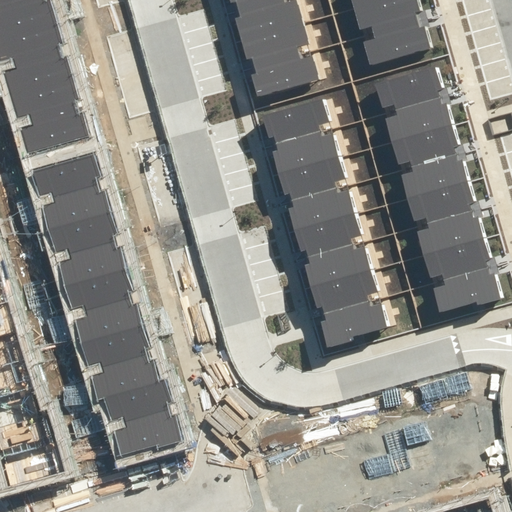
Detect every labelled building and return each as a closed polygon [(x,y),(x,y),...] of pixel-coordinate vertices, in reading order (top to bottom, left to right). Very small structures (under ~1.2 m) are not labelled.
[(0,0),(0,14),(42,4),(40,0),(0,0)] [(237,0),(239,8),(271,0),(237,0)] [(271,0),(239,8),(247,37),(309,21),(303,0),(271,0)] [(358,0),(361,12),(406,0),(358,0)] [(406,0),(361,12),(369,41),(430,24),(423,0),(406,0)] [(0,14),(0,45),(49,33),(42,4),(0,14)] [(247,37),(255,66),(317,50),(309,21),(247,37)] [(369,41),(377,70),(438,53),(430,24),(369,41)] [(0,45),(0,76),(57,62),(49,33),(0,45)] [(255,66),(263,95),(325,79),(317,50),(255,66)] [(0,76),(0,96),(3,107),(65,91),(57,62),(0,76)] [(379,83),(387,112),(454,94),(447,65),(379,83)] [(3,107),(11,136),(73,119),(65,91),(3,107)] [(387,112),(395,141),(462,123),(454,94),(387,112)] [(268,116),(277,145),(339,127),(331,98),(268,116)] [(11,136),(18,165),(80,148),(73,119),(11,136)] [(395,141),(403,169),(470,151),(462,123),(395,141)] [(277,145),(285,174),(347,156),(339,127),(277,145)] [(403,169),(411,198),(478,180),(470,151),(403,169)] [(285,174),(293,203),(356,185),(347,156),(285,174)] [(29,173),(37,202),(99,185),(91,157),(29,173)] [(411,198),(418,227),(486,209),(478,180),(411,198)] [(37,202),(45,231),(107,214),(99,185),(37,202)] [(293,203),(302,231),(364,214),(356,185),(293,203)] [(418,227),(426,256),(493,238),(486,209),(418,227)] [(45,231),(52,260),(114,243),(107,214),(45,231)] [(302,231),(310,260),(372,243),(364,214),(302,231)] [(426,256),(434,285),(501,267),(493,238),(426,256)] [(52,260),(60,289),(122,272),(114,243),(52,260)] [(310,260),(318,289),(381,271),(372,243),(310,260)] [(434,285),(442,314),(509,296),(501,267),(434,285)] [(318,289),(327,318),(389,300),(381,271),(318,289)] [(0,272),(0,303),(8,301),(0,272)] [(60,289),(68,318),(130,301),(122,272),(60,289)] [(327,318),(335,347),(397,329),(389,300),(327,318)] [(0,303),(0,334),(16,330),(8,301),(0,303)] [(68,318),(76,346),(138,330),(130,301),(68,318)] [(511,424),(511,330),(511,327),(408,360),(421,400),(437,395),(445,420),(491,406),(498,429),(511,424)] [(0,334),(0,365),(24,359),(16,330),(0,334)] [(76,346),(84,375),(145,359),(138,330),(76,346)] [(0,365),(0,396),(31,388),(24,359),(0,365)] [(84,375),(91,404),(99,402),(153,388),(145,359),(84,375)] [(99,402),(106,431),(169,414),(161,386),(153,388),(99,402)] [(0,396),(0,427),(39,417),(31,388),(0,396)] [(106,431),(114,461),(177,444),(169,414),(106,431)] [(0,427),(0,458),(47,446),(39,417),(0,427)] [(453,487),(478,480),(461,417),(436,424),(453,487)] [(428,494),(453,487),(436,424),(411,431),(428,494)] [(402,501),(428,494),(411,431),(385,437),(402,501)] [(377,507),(402,501),(385,437),(359,444),(377,507)] [(350,511),(359,511),(377,507),(359,444),(334,451),(350,511)] [(0,458),(0,488),(55,474),(47,446),(0,458)] [(323,511),(350,511),(334,451),(309,458),(323,511)] [(296,511),(323,511),(309,458),(284,465),(296,511)] [(269,511),(296,511),(284,465),(258,472),(269,511)] [(462,511),(489,511),(485,499),(461,506),(462,511)]
